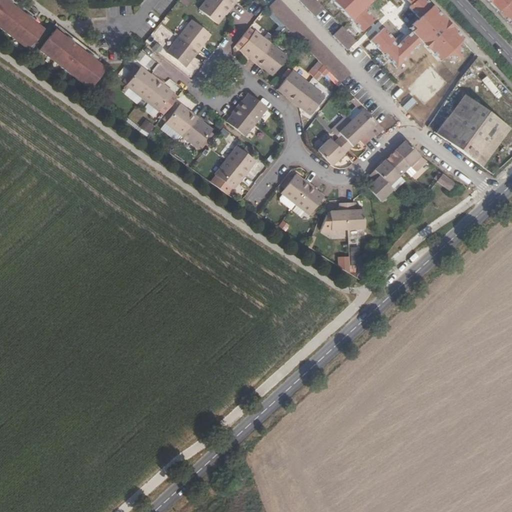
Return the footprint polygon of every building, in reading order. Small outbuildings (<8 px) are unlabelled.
[(0,0),(0,28),(20,44),(22,42),(38,24),(5,0),(0,0)] [(226,13),(227,14),(232,8),(221,0),(206,0),(200,9),(218,24),(226,13)] [(351,74),(278,0),(275,0),(268,7),(342,83),(351,74)] [(324,9),(315,0),(297,0),(315,18),(324,9)] [(332,0),(363,32),(376,19),(365,8),(373,0),(332,0)] [(460,42),(462,39),(461,39),(463,37),(438,9),(437,10),(427,0),(417,0),(413,5),(410,7),(420,18),(414,25),(417,28),(414,31),(399,45),(394,40),(396,39),(385,28),(372,40),(398,67),(424,42),(441,60),(444,57),(452,59),(462,50),(460,42)] [(511,0),(485,0),(511,27),(511,0)] [(179,36),(198,51),(203,44),(202,43),(210,34),(192,20),(179,36)] [(22,42),(20,44),(33,53),(34,51),(49,32),(38,24),(22,42)] [(250,27),(236,45),(241,48),(255,31),(250,27)] [(357,42),(342,28),(333,37),(347,51),(357,42)] [(250,59),(256,63),(272,43),(255,30),(255,31),(241,48),(240,49),(251,58),(250,59)] [(42,53),(94,92),(110,71),(58,33),(42,53)] [(193,57),(198,51),(179,36),(166,52),(184,66),(192,56),(193,57)] [(272,43),(256,63),(262,68),(263,68),(272,75),(287,55),(272,43)] [(142,50),(134,59),(146,68),(153,59),(142,50)] [(462,56),(462,50),(452,59),(459,61),(463,62),(462,56)] [(475,72),(482,63),(477,59),(470,68),(475,72)] [(130,81),(137,71),(139,69),(135,66),(126,78),(130,81)] [(141,96),(143,98),(158,78),(153,74),(151,73),(151,74),(141,66),(139,69),(137,71),(130,81),(126,85),(141,96)] [(288,96),(287,98),(294,103),(309,83),(292,71),(278,89),(288,96)] [(158,78),(143,98),(149,102),(149,103),(158,109),(158,110),(159,109),(165,101),(172,92),(173,92),(163,84),(164,83),(163,83),(158,78)] [(309,83),(294,103),(299,108),(300,106),(311,114),(325,96),(309,83)] [(126,85),(122,91),(136,103),(141,96),(126,85)] [(165,101),(159,109),(164,114),(178,97),(172,92),(165,101)] [(256,122),(267,108),(248,94),(243,100),(242,99),(236,107),(256,122)] [(359,106),(349,96),(345,100),(355,110),(359,106)] [(443,139),(472,161),(501,122),(471,101),(452,126),(443,139)] [(149,103),(149,102),(144,109),(153,116),(158,109),(149,103)] [(166,122),(178,106),(175,104),(163,120),(166,122)] [(182,136),(198,116),(191,111),(191,112),(180,104),(178,106),(166,122),(165,123),(167,124),(180,134),(182,136)] [(245,136),(256,122),(236,107),(231,113),(232,114),(226,122),(245,136)] [(129,119),(136,121),(140,111),(133,108),(129,119)] [(361,108),(348,120),(367,140),(372,135),(373,136),(381,129),(375,123),(361,108)] [(204,121),(198,116),(182,136),(198,149),(200,146),(211,132),(213,130),(203,122),(204,121)] [(343,116),(328,130),(335,137),(346,149),(349,147),(354,142),(357,139),(362,145),(367,140),(348,120),(343,116)] [(145,119),(138,128),(147,135),(154,126),(145,119)] [(180,134),(167,124),(162,130),(175,141),(180,134)] [(214,135),(211,132),(200,146),(203,149),(214,135)] [(329,166),(342,153),(346,149),(335,137),(330,141),(326,137),(314,149),(329,166)] [(359,148),(362,145),(357,139),(354,142),(359,148)] [(403,140),(388,155),(404,172),(409,177),(424,163),(403,140)] [(226,161),(245,176),(249,170),(248,169),(255,160),(238,146),(226,161)] [(388,155),(372,170),(392,190),(393,192),(403,182),(399,177),(404,172),(388,155)] [(239,182),(245,176),(226,161),(215,175),(216,176),(230,187),(232,189),(238,181),(239,182)] [(372,170),(366,175),(372,181),(365,188),(379,203),(392,190),(372,170)] [(308,184),(303,179),(302,181),(293,174),(291,177),(282,187),(279,192),(281,193),(293,203),(308,184)] [(282,187),(291,177),(288,174),(279,185),(282,187)] [(227,190),(230,187),(216,176),(214,179),(227,190)] [(437,176),(432,182),(443,193),(447,187),(437,176)] [(308,184),(293,203),(306,214),(310,210),(319,199),(321,196),(314,190),(315,189),(308,184)] [(278,201),(289,209),(293,203),(281,193),(277,198),(278,201)] [(319,199),(310,210),(313,212),(322,201),(319,199)] [(344,203),(346,231),(363,231),(361,210),(352,210),(352,202),(351,202),(344,203)] [(328,231),(346,231),(344,203),(338,203),(337,203),(337,206),(334,206),(334,211),(327,211),(328,231)] [(278,228),(286,232),(290,224),(282,220),(278,228)] [(349,257),(337,257),(338,266),(350,274),(349,257)]
